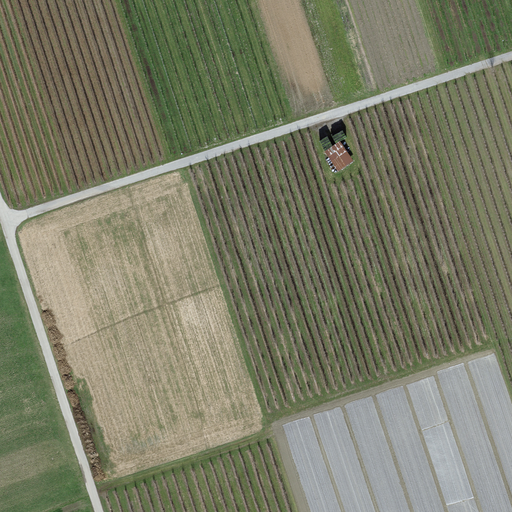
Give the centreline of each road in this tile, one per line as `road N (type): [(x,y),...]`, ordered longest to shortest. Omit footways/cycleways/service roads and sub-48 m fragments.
road 1 (track): [(511,56),(4,222)]
road 2 (track): [(97,511),(0,208)]
